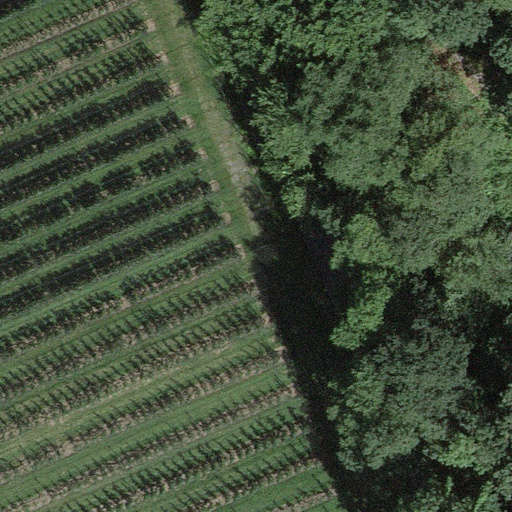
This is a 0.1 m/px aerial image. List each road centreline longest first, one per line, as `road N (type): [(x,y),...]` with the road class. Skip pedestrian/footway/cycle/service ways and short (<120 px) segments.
road 1 (unclassified): [(439,511),(260,0)]
road 2 (track): [(427,0),(456,51),(511,92)]
